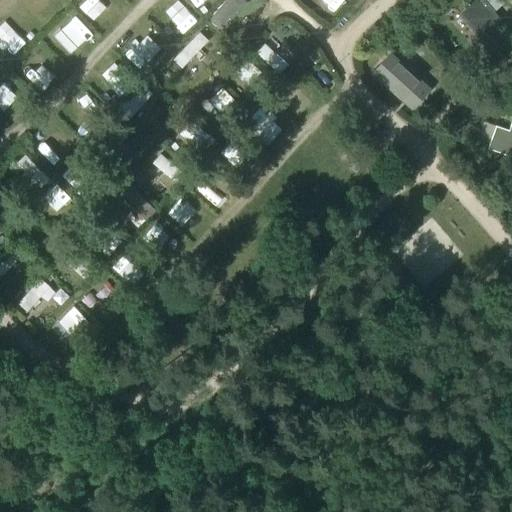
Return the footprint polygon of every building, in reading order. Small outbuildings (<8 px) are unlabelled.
[(508,31),(482,0),(477,0),(460,14),(487,48),(508,31)] [(200,33),(173,61),(182,69),(208,41),(200,33)] [(263,44),(255,52),(278,74),(286,65),(263,44)] [(316,52),(309,58),(316,65),(322,60),(316,52)] [(429,91),(390,55),(373,74),(413,110),(429,91)] [(144,87),(121,111),(129,120),(153,95),(144,87)] [(511,121),(508,131),(495,127),(495,128),(483,124),(476,145),(488,149),(488,151),(507,157),(511,147),(511,121)] [(160,155),(152,165),(176,185),(184,175),(160,155)] [(26,156),(17,165),(41,188),(50,179),(26,156)] [(131,186),(120,196),(146,221),(156,211),(156,210),(131,186)] [(18,245),(0,263),(0,279),(26,253),(18,245)] [(69,249),(61,258),(85,280),(93,271),(69,249)] [(46,274),(41,279),(46,283),(48,284),(52,279),(46,274)] [(41,279),(19,304),(28,312),(50,287),(48,284),(46,283),(41,279)] [(9,290),(3,296),(10,302),(16,297),(9,290)]
